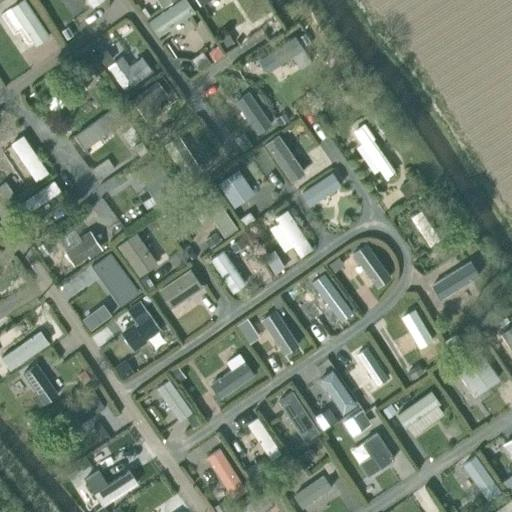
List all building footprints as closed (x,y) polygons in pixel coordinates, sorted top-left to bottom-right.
[(34,0),(10,0),(5,3),(39,52),(60,37),(34,0)] [(79,0),(86,10),(100,0),(79,0)] [(164,34),(197,10),(189,0),(177,0),(152,18),(164,34)] [(206,0),(215,13),(232,2),(230,0),(206,0)] [(65,39),(72,35),(67,27),(61,31),(65,39)] [(220,37),(226,46),(233,41),(227,32),(220,37)] [(304,33),(278,50),(298,81),(324,64),(304,33)] [(224,54),(217,45),(208,51),(214,61),(224,54)] [(106,49),(98,55),(105,65),(114,59),(106,49)] [(121,96),(147,77),(136,63),(122,73),(113,61),(102,70),(121,96)] [(84,78),(96,70),(90,62),(78,70),(84,78)] [(47,121),(81,95),(70,82),(37,107),(47,121)] [(162,105),(149,86),(129,100),(142,119),(162,105)] [(267,129),(246,98),(230,109),(251,140),(267,129)] [(276,118),(281,125),(290,119),(284,112),(276,118)] [(78,157),(103,140),(92,124),(67,141),(78,157)] [(165,125),(156,132),(160,139),(170,132),(165,125)] [(307,169),(280,130),(264,141),(291,180),(307,169)] [(243,132),(234,138),(242,150),(251,144),(243,132)] [(393,178),(366,139),(353,147),(381,187),(393,178)] [(141,142),(134,147),(140,156),(148,151),(141,142)] [(201,178),(178,142),(164,151),(188,187),(201,178)] [(0,179),(28,160),(18,147),(0,159),(0,179)] [(229,201),(266,175),(256,160),(219,185),(229,201)] [(340,181),(333,170),(317,180),(299,192),(307,204),(340,181)] [(120,212),(142,194),(126,174),(104,191),(120,212)] [(15,194),(6,180),(0,184),(0,191),(6,201),(15,194)] [(398,187),(406,198),(414,192),(406,181),(398,187)] [(236,220),(217,191),(201,201),(221,230),(236,220)] [(27,229),(58,206),(48,192),(17,215),(27,229)] [(441,235),(418,201),(402,211),(425,245),(441,235)] [(311,244),(288,209),(272,220),(294,255),(311,244)] [(244,225),(255,218),(250,211),(239,218),(244,225)] [(105,243),(93,225),(62,245),(74,263),(105,243)] [(160,263),(137,232),(122,242),(145,274),(160,263)] [(205,239),(210,247),(221,240),(215,232),(205,239)] [(230,244),(235,251),(246,245),(240,237),(230,244)] [(450,253),(441,241),(433,246),(442,259),(450,253)] [(388,281),(364,246),(344,260),(369,295),(388,281)] [(248,281),(225,248),(211,257),(234,291),(248,281)] [(140,290),(112,251),(99,261),(127,300),(140,290)] [(270,261),(277,272),(285,267),(278,256),(270,261)] [(338,257),(329,263),(334,271),(344,264),(338,257)] [(478,281),(468,266),(430,291),(439,306),(478,281)] [(170,306),(203,283),(192,267),(159,290),(170,306)] [(343,319),(317,285),(301,297),(326,331),(343,319)] [(281,301),(274,306),(281,315),(288,311),(281,301)] [(433,341),(414,313),(402,322),(421,349),(433,341)] [(301,349),(277,314),(259,326),(283,361),(301,349)] [(236,325),(242,333),(252,327),(246,318),(236,325)] [(127,357),(154,336),(141,319),(114,339),(127,357)] [(492,325),(480,332),(485,339),(496,332),(492,325)] [(511,326),(498,336),(511,354),(511,326)] [(47,340),(39,328),(11,347),(19,359),(47,340)] [(461,342),(456,334),(445,341),(450,349),(461,342)] [(479,338),(465,347),(471,356),(485,346),(479,338)] [(391,373),(369,342),(354,353),(376,384),(391,373)] [(501,380),(483,352),(458,368),(476,396),(501,380)] [(209,379),(221,397),(256,375),(244,356),(209,379)] [(134,372),(125,359),(115,366),(124,379),(134,372)] [(418,364),(407,371),(412,379),(423,372),(418,364)] [(55,392),(35,365),(25,373),(44,400),(55,392)] [(170,371),(178,381),(185,376),(177,366),(170,371)] [(84,369),(77,374),(83,383),(90,379),(84,369)] [(350,394),(333,369),(323,377),(339,401),(350,394)] [(192,406),(170,376),(156,386),(178,416),(192,406)] [(321,426),(294,386),(276,398),(303,438),(321,426)] [(354,391),(361,401),(366,407),(373,402),(361,386),(354,391)] [(399,408),(410,423),(441,401),(431,386),(399,408)] [(72,427),(104,405),(92,388),(60,411),(72,427)] [(390,403),(380,409),(384,417),(394,411),(390,403)] [(345,416),(354,430),(373,419),(364,405),(345,416)] [(328,408),(316,416),(324,428),(336,419),(328,408)] [(200,423),(193,413),(186,418),(194,427),(200,423)] [(283,449),(260,414),(247,423),(270,457),(283,449)] [(397,458),(379,431),(348,450),(366,478),(397,458)] [(221,444),(205,455),(230,491),(246,479),(221,444)] [(311,448),(300,455),(305,462),(316,455),(311,448)] [(478,452),(461,464),(482,494),(499,482),(489,468),(478,452)] [(323,464),(328,473),(336,467),(331,459),(323,464)] [(243,469),(250,479),(260,472),(254,462),(243,469)] [(111,498),(136,480),(125,466),(101,484),(111,498)] [(300,507),(331,485),(321,471),(290,492),(300,507)] [(511,487),(511,477),(511,476),(501,483),(507,491),(511,487)] [(228,511),(259,511),(276,501),(264,483),(226,508),(228,511)] [(435,511),(421,492),(405,503),(411,511),(435,511)] [(511,511),(511,494),(488,511),(511,511)]
